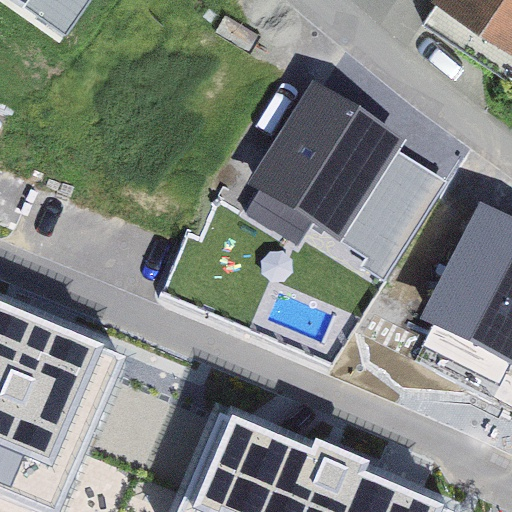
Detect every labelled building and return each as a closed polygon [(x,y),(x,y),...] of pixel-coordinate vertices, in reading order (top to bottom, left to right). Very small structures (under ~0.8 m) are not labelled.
[(16,0),(66,34),(89,0),(16,0)] [(511,0),(444,0),(511,43),(511,0)] [(364,169),(274,114),(196,240),(287,295),(364,169)] [(511,345),(511,254),(462,224),(385,350),(475,405),(511,345)] [(58,511),(123,358),(0,306),(0,491),(49,511),(58,511)] [(453,511),(224,413),(180,511),(453,511)]
